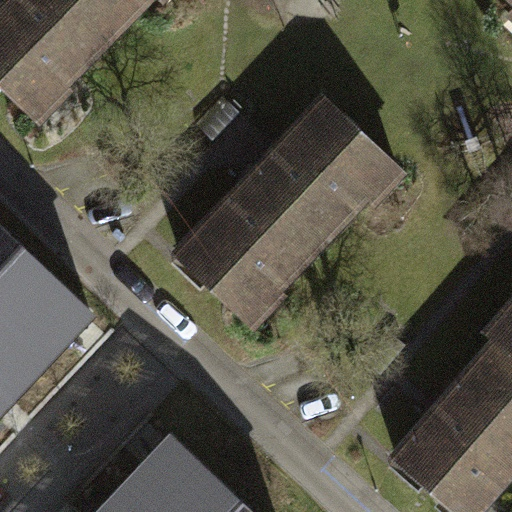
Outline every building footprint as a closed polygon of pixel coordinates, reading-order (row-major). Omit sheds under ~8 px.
[(182,0),(16,0),(0,17),(0,76),(56,130),(89,96),(83,91),(167,4),(173,10),(182,0)] [(329,100),(185,254),(272,335),(303,302),(297,296),(381,207),(386,212),(416,181),(329,100)] [(0,406),(92,308),(0,218),(0,406)] [(511,317),(497,334),(506,342),(511,347),(511,317)] [(511,347),(506,342),(402,459),(451,503),(447,507),(452,511),(508,511),(511,508),(511,507),(506,502),(511,495),(511,347)] [(252,511),(172,436),(100,511),(252,511)]
